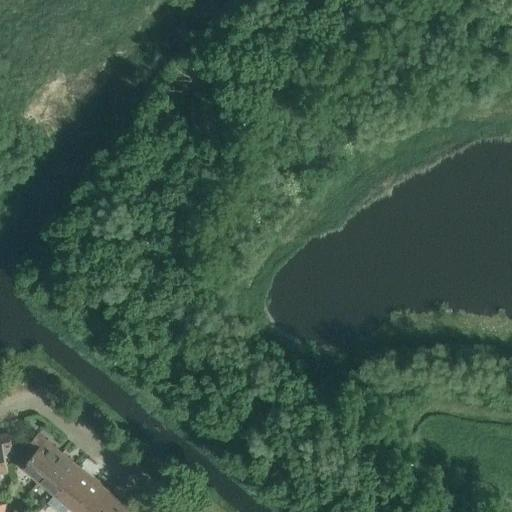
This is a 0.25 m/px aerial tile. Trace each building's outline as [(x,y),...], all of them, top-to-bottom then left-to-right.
[(0,436),(0,472),(8,471),(3,450),(12,448),(9,434),(0,436)] [(39,481),(62,454),(38,434),(29,445),(36,451),(22,468),(39,481)] [(55,494),(78,467),(62,454),(39,481),(55,494)] [(78,467),(55,494),(71,508),(94,480),(78,467)] [(94,480),(71,508),(76,511),(95,511),(111,494),(94,480)] [(132,511),(111,494),(95,511),(132,511)]
